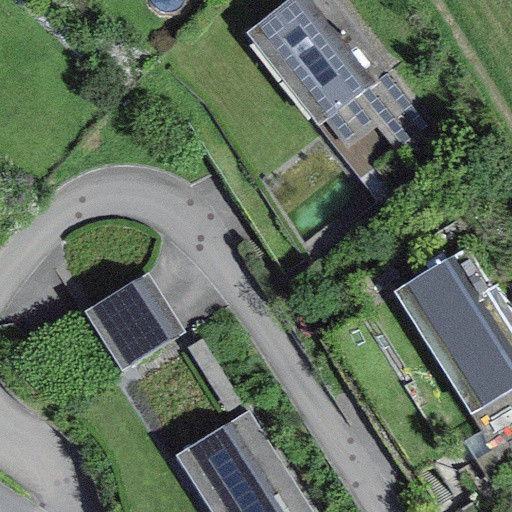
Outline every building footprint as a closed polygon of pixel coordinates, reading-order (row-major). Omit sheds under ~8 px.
[(433,120),(336,0),(290,0),(240,41),(313,132),(322,124),(346,154),(373,131),(391,153),(433,120)] [(440,257),(420,270),(424,276),(387,300),(465,421),(511,390),(511,307),(497,284),(490,289),(465,250),(444,263),(440,257)] [(182,334),(144,275),(78,317),(116,377),(182,334)] [(241,405),(200,341),(184,351),(225,415),(241,405)] [(308,511),(246,414),(169,463),(200,511),(308,511)]
